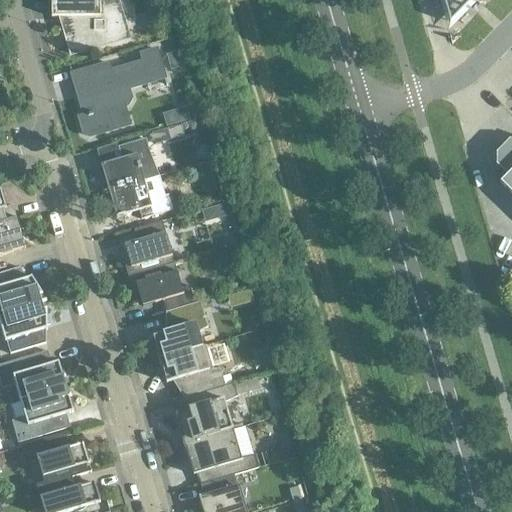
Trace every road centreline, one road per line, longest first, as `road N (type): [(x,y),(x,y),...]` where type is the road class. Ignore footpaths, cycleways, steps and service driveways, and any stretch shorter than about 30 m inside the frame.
road 1 (residential): [(155,511),(49,158),(38,146),(43,125),(8,0)]
road 2 (tertiary): [(478,511),(364,123)]
road 3 (unclassified): [(364,123),(439,93),(511,37)]
road 4 (tertiary): [(364,123),(328,0)]
